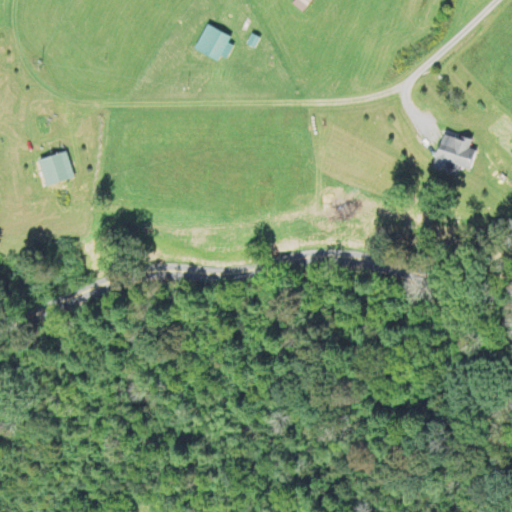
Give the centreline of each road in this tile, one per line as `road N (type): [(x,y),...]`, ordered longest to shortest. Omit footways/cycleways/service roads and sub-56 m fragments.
road 1 (residential): [(511,288),(322,257),(128,282),(0,327)]
road 2 (residential): [(306,106),(100,110),(59,98),(23,68),(12,47),(12,0)]
road 3 (residential): [(306,106),(383,102),(426,79),(505,0)]
